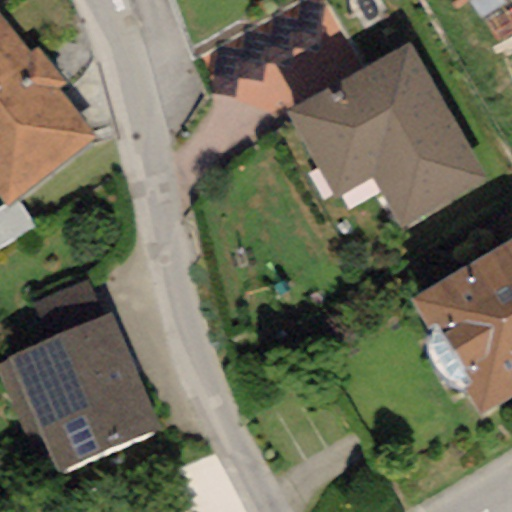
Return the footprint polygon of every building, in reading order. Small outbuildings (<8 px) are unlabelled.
[(318,0),(308,0),(200,59),(211,96),(274,124),(285,115),(360,71),(318,0)] [(486,180),(406,44),(360,71),(285,115),(335,199),(369,179),(400,230),(486,180)] [(0,76),(0,213),(67,159),(0,76)] [(511,239),(409,303),(429,335),(430,350),(436,364),(445,377),(453,387),(462,390),(479,418),(511,397),(511,239)] [(0,449),(17,490),(136,440),(64,268),(0,295),(0,344),(6,360),(0,362),(0,449)]
